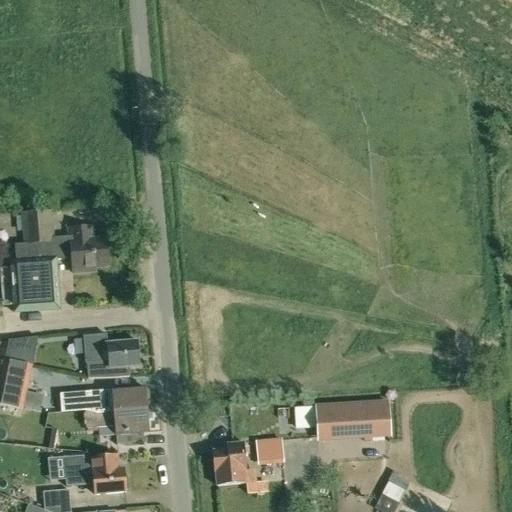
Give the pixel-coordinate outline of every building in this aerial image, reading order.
[(23,215),(26,245),(14,246),(16,262),(12,262),(15,313),(59,310),(56,274),(56,259),(71,258),(73,272),(95,270),(94,267),(108,266),(105,240),(92,241),(91,228),(69,230),(70,238),(52,240),(49,213),(23,215)] [(8,341),(4,361),(32,367),(38,338),(8,341)] [(86,356),(88,379),(113,379),(112,369),(140,367),(137,342),(106,345),(107,354),(86,356)] [(0,380),(0,405),(22,410),(27,390),(32,367),(4,361),(0,380)] [(148,391),(144,390),(144,388),(102,392),(103,404),(84,405),(84,411),(98,414),(146,410),(145,401),(149,399),(148,391)] [(389,433),(387,403),(316,407),(318,437),(389,433)] [(317,431),(316,407),(296,409),(297,433),(317,431)] [(79,430),(86,429),(115,426),(117,445),(127,448),(144,447),(143,433),(148,433),(146,410),(98,414),(84,411),(77,411),(79,430)] [(281,440),(255,442),(257,466),(268,465),(283,464),(281,440)] [(227,451),(212,452),(214,473),(216,473),(217,486),(245,483),(244,470),(246,470),(243,444),(226,445),(227,451)] [(123,470),(118,470),(116,457),(84,460),(85,466),(65,468),(66,487),(94,485),(95,496),(125,493),(123,470)] [(383,496),(397,503),(404,490),(390,482),(383,496)] [(70,511),(69,491),(43,493),(45,511),(46,511),(70,511)] [(392,511),(397,503),(383,496),(376,509),(381,511),(392,511)]
